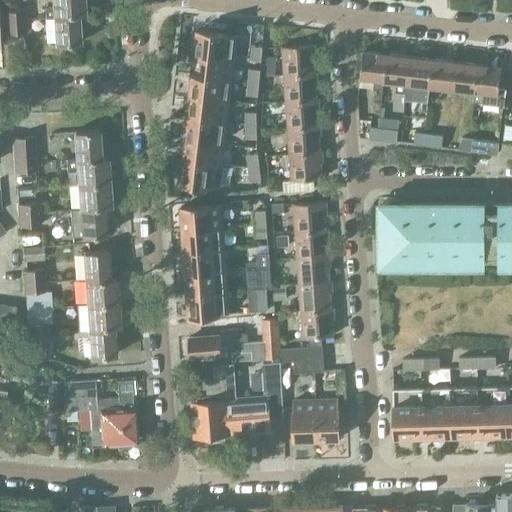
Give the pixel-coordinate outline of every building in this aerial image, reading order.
[(44,19),(53,18),(52,16),(76,14),(76,15),(83,14),(81,0),(51,0),(52,7),(43,8),(44,19)] [(2,12),(3,20),(23,19),(22,11),(2,12)] [(52,16),(53,18),(55,45),(78,43),(76,15),(76,14),(52,16)] [(23,19),(3,20),(4,35),(24,33),(23,19)] [(197,31),(195,54),(234,58),(236,36),(197,31)] [(282,48),(284,74),(314,72),(312,52),(315,52),(315,45),(282,48)] [(250,61),(261,62),(262,48),(251,47),(250,61)] [(373,88),(380,89),(385,53),(361,50),(358,79),(374,80),(373,88)] [(403,94),(404,84),(407,56),(385,53),(380,89),(382,89),(383,82),(397,83),(395,93),(403,94)] [(195,54),(192,75),(231,80),(234,58),(195,54)] [(404,84),(427,87),(430,59),(407,56),(404,84)] [(266,57),(265,77),(274,76),(275,70),(277,70),(278,58),(266,57)] [(427,87),(450,89),(453,61),(430,59),(427,87)] [(450,89),(472,92),(476,64),(453,61),(450,89)] [(476,64),(472,92),(474,92),(474,100),(482,101),(483,93),(496,95),(499,67),(476,64)] [(248,69),(247,83),(259,84),(260,71),(248,69)] [(284,74),(286,100),(316,98),(314,78),(317,78),(317,72),(314,72),(284,74)] [(192,75),(190,97),(228,101),(231,80),(192,75)] [(259,84),(247,83),(246,96),(257,97),(259,84)] [(190,97),(187,118),(226,123),(228,101),(190,97)] [(286,100),(288,127),(318,125),(316,105),(319,105),(319,98),(316,98),(286,100)] [(244,113),(245,126),(256,126),(256,113),(244,113)] [(187,118),(185,140),(223,144),(226,123),(187,118)] [(378,128),(376,140),(396,143),(398,131),(399,121),(379,118),(378,128)] [(360,138),(376,140),(378,128),(370,127),(371,122),(359,120),(360,138)] [(288,127),(289,153),(320,151),(318,131),(321,131),(321,124),(318,125),(288,127)] [(256,126),(245,126),(245,140),(256,140),(256,126)] [(73,132),(75,159),(76,161),(99,159),(99,158),(97,130),(73,132)] [(421,134),(420,145),(441,148),(442,136),(421,134)] [(12,139),(14,161),(35,160),(33,137),(12,139)] [(460,150),(468,151),(469,139),(461,138),(460,150)] [(469,139),(468,151),(487,153),(489,142),(469,139)] [(185,140),(182,161),(221,166),(223,144),(185,140)] [(320,151),(289,153),(291,180),(322,178),(320,157),(323,157),(323,151),(320,151)] [(246,156),(248,169),(259,168),(257,155),(246,156)] [(76,169),(77,184),(108,182),(106,161),(106,158),(99,158),(99,159),(76,161),(75,159),(65,159),(65,170),(76,169)] [(35,160),(14,161),(15,173),(35,171),(35,160)] [(221,166),(182,161),(179,183),(218,188),(221,166)] [(259,168),(248,169),(249,182),(260,181),(259,168)] [(77,184),(79,208),(103,206),(103,207),(110,206),(108,182),(77,184)] [(293,204),(295,230),(325,228),(324,208),(327,208),(326,201),(293,204)] [(17,204),(17,213),(38,212),(37,203),(17,204)] [(283,204),(271,205),(272,214),(284,212),(283,204)] [(181,208),(183,230),(222,227),(220,205),(181,208)] [(103,206),(79,208),(81,237),(105,235),(103,207),(103,206)] [(511,258),(511,208),(382,209),(382,259),(485,258),(485,255),(498,255),(498,258),(511,258)] [(253,212),(254,225),(266,224),(265,211),(253,212)] [(38,212),(17,213),(18,227),(39,225),(38,212)] [(266,224),(254,225),(255,238),(267,237),(266,224)] [(183,230),(184,252),(223,249),(222,227),(183,230)] [(295,230),(297,256),(327,254),(326,234),(329,234),(328,228),(325,228),(295,230)] [(287,235),(276,236),(277,247),(287,246),(287,235)] [(21,248),(22,262),(43,260),(42,246),(21,248)] [(184,252),(186,273),(225,270),(223,249),(184,252)] [(83,252),(85,281),(108,279),(106,250),(83,252)] [(257,255),(258,268),(269,267),(268,254),(257,255)] [(297,256),(299,283),(329,280),(328,261),(331,260),(330,254),(327,254),(297,256)] [(269,267),(258,268),(259,281),(270,280),(269,267)] [(22,271),(23,282),(43,281),(42,270),(22,271)] [(186,273),(188,295),(227,292),(225,270),(186,273)] [(85,281),(86,305),(117,302),(115,278),(108,279),(85,281)] [(299,283),(301,309),(331,307),(329,287),(333,287),(332,280),(329,280),(299,283)] [(43,281),(23,282),(23,294),(44,292),(43,281)] [(284,287),(273,288),(274,300),(285,300),(284,287)] [(261,290),(256,290),(258,312),(268,311),(266,289),(261,290)] [(227,292),(188,295),(189,317),(228,314),(227,292)] [(86,305),(88,328),(112,327),(118,327),(117,302),(86,305)] [(2,304),(0,317),(0,328),(11,330),(15,306),(2,304)] [(331,307),(301,309),(303,337),(309,337),(321,336),(333,335),(331,313),(335,313),(334,307),(331,307)] [(45,308),(25,310),(26,325),(36,324),(46,323),(52,323),(51,308),(45,308)] [(262,341),(255,342),(256,360),(265,360),(281,358),(278,319),(262,321),(262,341)] [(26,325),(26,333),(47,332),(46,323),(36,324),(26,325)] [(112,327),(88,328),(90,357),(114,355),(112,327)] [(47,332),(26,333),(28,347),(48,346),(47,332)] [(256,360),(255,342),(247,343),(246,334),(237,335),(238,344),(240,343),(241,353),(232,353),(232,361),(256,360)] [(201,356),(201,357),(227,356),(227,347),(221,348),(220,336),(188,338),(189,357),(201,356)] [(321,336),(309,337),(310,347),(322,346),(321,336)] [(282,362),(294,361),(323,359),(322,346),(310,347),(281,350),(282,362)] [(477,368),(477,357),(458,358),(458,369),(477,368)] [(494,357),(477,357),(477,368),(494,368),(494,357)] [(438,358),(421,359),(421,370),(438,369),(438,358)] [(294,361),(295,374),(324,372),(323,359),(294,361)] [(421,370),(421,359),(402,359),(402,370),(421,370)] [(280,363),(263,364),(265,392),(281,391),(280,363)] [(197,402),(192,402),(195,438),(213,437),(224,436),(228,436),(228,435),(271,432),(270,419),(268,396),(265,397),(235,399),(233,366),(213,367),(214,368),(214,381),(207,381),(208,396),(196,397),(197,402)] [(131,394),(134,394),(134,380),(117,381),(118,403),(122,403),(122,406),(132,405),(131,394)] [(94,381),(63,383),(62,411),(82,409),(95,409),(94,381)] [(49,382),(49,411),(62,411),(63,383),(49,382)] [(506,386),(477,387),(479,435),(507,434),(506,386)] [(479,435),(477,387),(449,388),(451,436),(479,435)] [(421,437),(420,388),(392,389),(393,437),(421,437)] [(449,388),(420,388),(421,437),(451,436),(449,388)] [(315,440),(314,400),(292,401),(293,440),(315,440)] [(337,400),(314,400),(315,440),(338,439),(337,400)] [(133,430),(132,409),(101,411),(102,422),(91,422),(92,443),(119,442),(119,445),(130,444),(130,441),(134,441),(134,437),(137,437),(136,430),(133,430)] [(495,511),(511,511),(511,495),(496,496),(496,503),(495,511)] [(495,511),(496,503),(452,504),(452,511),(495,511)]
